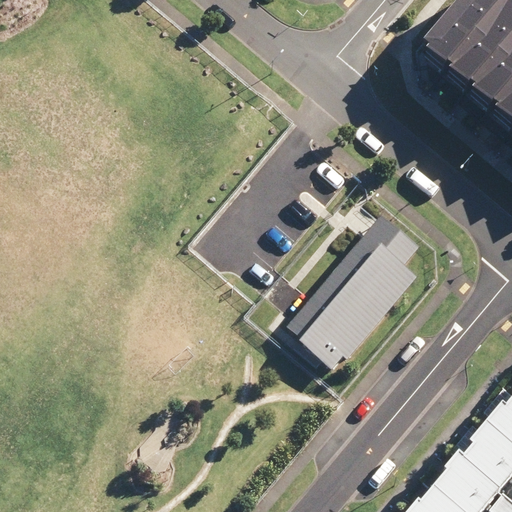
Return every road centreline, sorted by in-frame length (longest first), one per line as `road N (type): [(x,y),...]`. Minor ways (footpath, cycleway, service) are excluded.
road 1 (residential): [(315,511),(511,278)]
road 2 (residential): [(320,77),(511,246)]
road 3 (residential): [(227,0),(320,77)]
